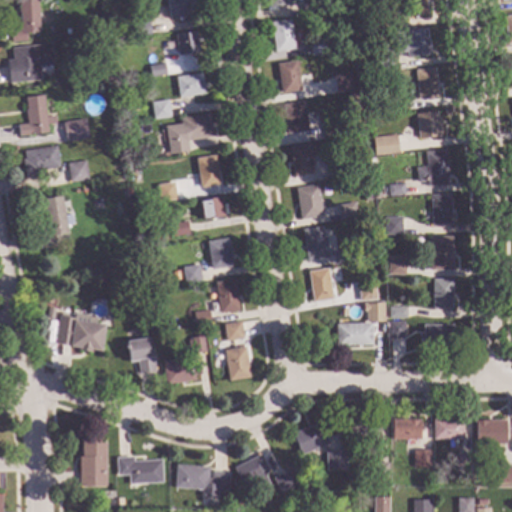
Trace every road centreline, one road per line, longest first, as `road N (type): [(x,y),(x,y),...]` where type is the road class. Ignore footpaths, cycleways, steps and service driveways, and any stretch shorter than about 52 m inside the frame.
road 1 (residential): [(511,383),(284,386),(233,425),(197,430),(25,378)]
road 2 (residential): [(221,0),(284,386)]
road 3 (residential): [(454,0),(471,112),(484,384)]
road 4 (residential): [(0,267),(25,378),(36,511)]
